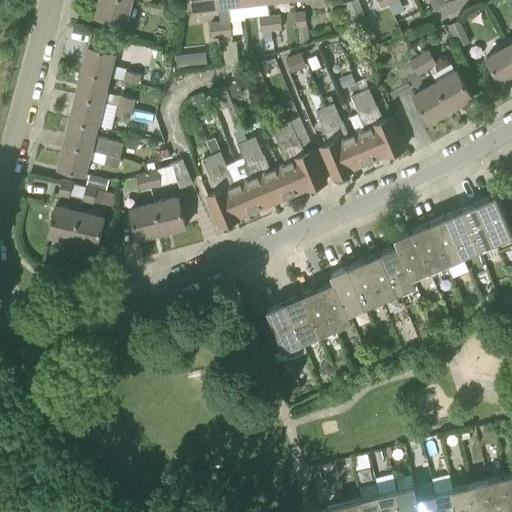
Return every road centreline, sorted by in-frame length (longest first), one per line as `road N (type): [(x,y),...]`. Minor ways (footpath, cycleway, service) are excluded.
road 1 (residential): [(511,129),(430,175),(18,349)]
road 2 (residential): [(157,511),(101,463),(18,349)]
road 3 (residential): [(0,207),(49,0)]
